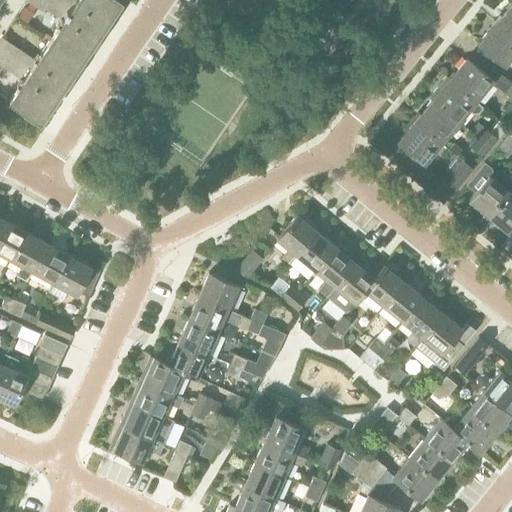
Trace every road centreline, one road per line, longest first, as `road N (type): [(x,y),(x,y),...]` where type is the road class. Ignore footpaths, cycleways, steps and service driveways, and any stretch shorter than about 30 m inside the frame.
road 1 (residential): [(511,312),(324,153)]
road 2 (residential): [(64,469),(68,437),(155,245)]
road 3 (residential): [(28,175),(160,0)]
road 4 (residential): [(324,153),(455,0)]
road 5 (residential): [(155,245),(324,153)]
road 6 (unknown): [(183,511),(274,375)]
road 7 (residential): [(155,245),(28,175)]
